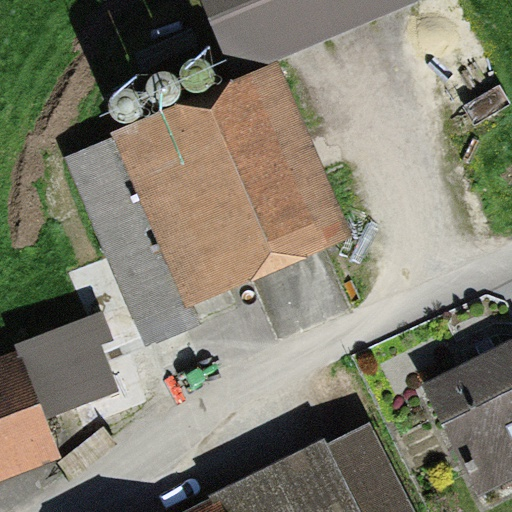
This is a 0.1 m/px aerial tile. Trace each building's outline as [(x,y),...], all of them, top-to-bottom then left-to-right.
[(200,0),(232,77),(416,0),(200,0)] [(255,81),(72,158),(139,318),(322,240),(255,81)] [(0,457),(50,439),(43,418),(117,390),(99,342),(111,337),(102,311),(25,340),(17,351),(0,357),(0,457)] [(470,371),(427,392),(467,471),(511,449),(511,349),(500,355),(498,353),(468,368),(470,371)] [(405,511),(363,429),(201,511),(405,511)]
